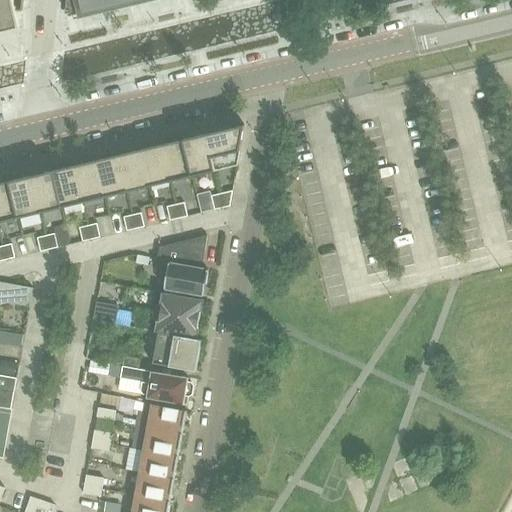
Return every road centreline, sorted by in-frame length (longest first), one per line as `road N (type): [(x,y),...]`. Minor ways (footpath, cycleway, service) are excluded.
road 1 (residential): [(203,511),(278,74)]
road 2 (unclassified): [(39,129),(278,74)]
road 3 (unclassified): [(278,74),(416,40)]
road 4 (residential): [(39,129),(51,0)]
